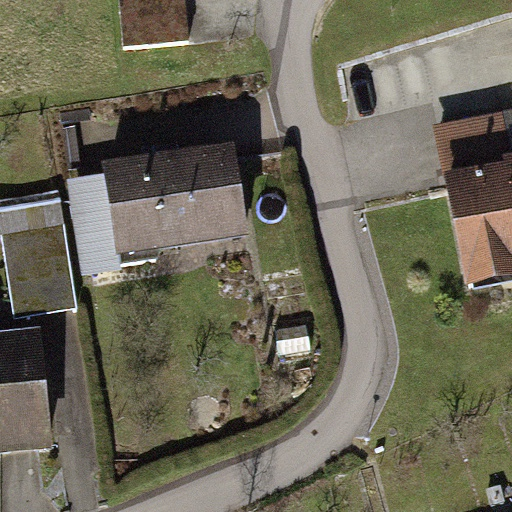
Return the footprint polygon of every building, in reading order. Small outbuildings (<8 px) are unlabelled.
[(194,45),(191,0),(129,0),(131,48),(194,45)] [(511,117),(465,128),(476,175),(505,301),(511,299),(511,117)] [(262,148),(132,172),(150,265),(280,241),(262,148)] [(15,319),(79,315),(71,202),(8,206),(15,319)] [(68,334),(0,342),(0,466),(84,456),(68,334)]
